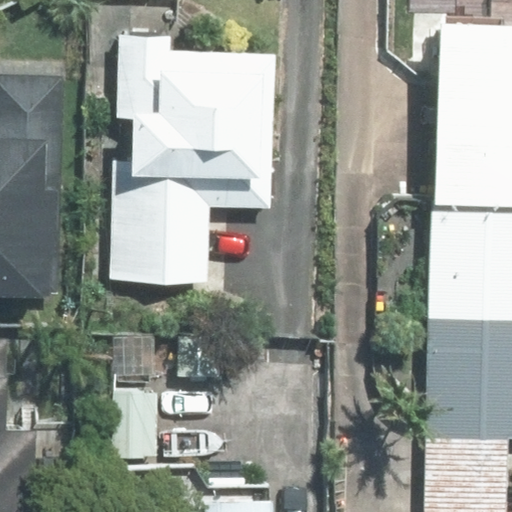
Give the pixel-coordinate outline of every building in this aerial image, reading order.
[(416,23),(409,511),(496,511),(497,444),(511,443),(511,24),(503,24),(416,23)] [(104,35),(100,112),(111,113),(109,157),(103,277),(200,281),(203,209),(255,212),(263,50),(161,45),(161,37),(104,35)] [(0,75),(0,298),(33,300),(39,189),(49,189),(55,78),(0,75)] [(0,429),(0,511),(10,511),(13,430),(0,429)] [(126,479),(126,494),(125,511),(258,511),(258,496),(259,481),(126,479)]
